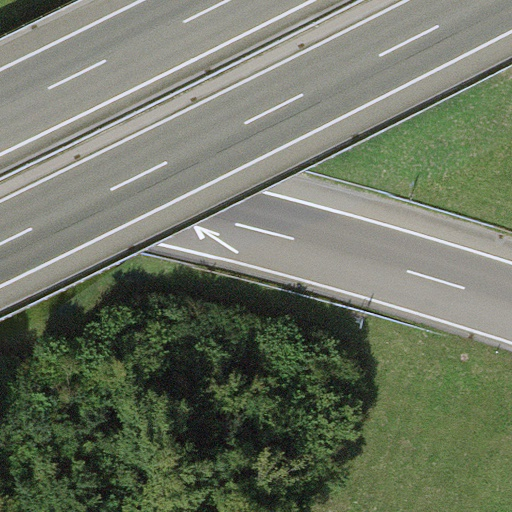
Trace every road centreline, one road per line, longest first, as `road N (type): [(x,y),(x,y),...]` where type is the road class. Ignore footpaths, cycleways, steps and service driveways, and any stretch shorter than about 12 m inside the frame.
road 1 (motorway): [(0,246),(495,0)]
road 2 (motorway): [(511,305),(224,219),(0,176)]
road 3 (motorway): [(234,0),(0,115)]
